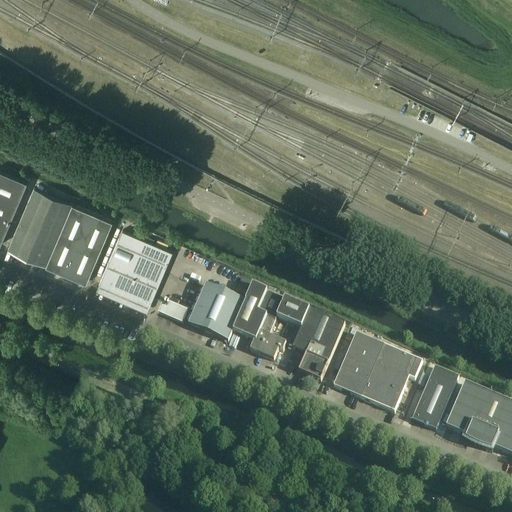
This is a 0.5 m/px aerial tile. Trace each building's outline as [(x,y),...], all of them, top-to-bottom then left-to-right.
[(0,244),(27,182),(0,170),(0,244)] [(45,266),(71,204),(34,188),(8,250),(45,266)] [(71,204),(45,266),(85,283),(112,220),(72,203),(72,205),(71,204)] [(122,230),(98,288),(147,309),(172,251),(122,230)] [(228,345),(233,335),(245,305),(205,287),(188,327),(228,345)] [(245,305),(233,335),(247,341),(254,343),(249,353),(273,363),(278,352),(282,353),(285,346),(269,339),(277,320),(285,301),(267,293),(253,287),(245,305)] [(297,374),(307,378),(320,383),(344,327),(309,312),(285,301),(277,320),(301,331),(293,351),(305,356),(297,374)] [(394,415),(395,411),(409,380),(415,383),(422,365),(356,336),(334,389),(394,415)] [(434,370),(412,422),(412,423),(435,433),(458,380),(434,370)] [(476,449),(482,451),(483,451),(504,403),(465,386),(446,430),(467,439),(465,443),(468,445),(471,446),(476,449)] [(493,450),(511,458),(511,406),(504,403),(483,451),(488,453),(491,454),(493,450)]
